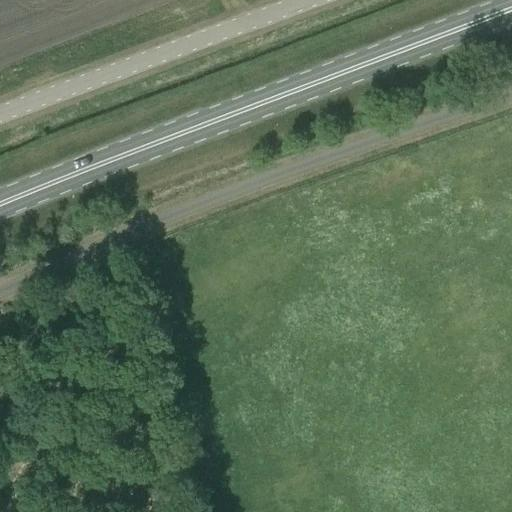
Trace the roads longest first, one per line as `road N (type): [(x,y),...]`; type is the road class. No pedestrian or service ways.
road 1 (primary): [(0,205),(511,8)]
road 2 (unclassified): [(511,95),(0,286)]
road 3 (unclassified): [(0,104),(285,0)]
